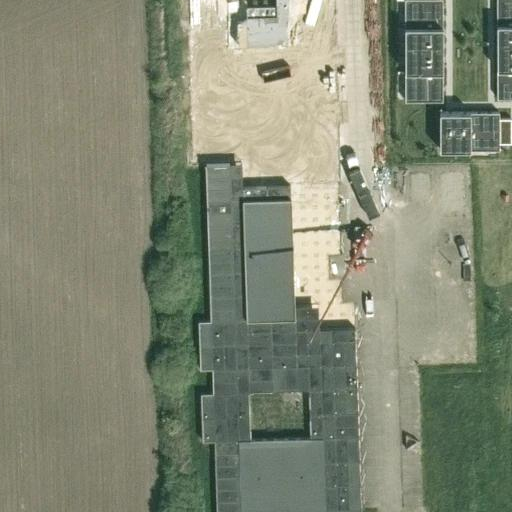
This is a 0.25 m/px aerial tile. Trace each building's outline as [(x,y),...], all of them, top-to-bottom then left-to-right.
[(249,157),(250,183),(344,181),(340,0),(283,0),(284,11),(254,12),(254,0),(198,0),(202,158),(249,157)] [(405,10),(404,21),(449,21),(450,10),(405,10)] [(511,11),(499,12),(499,26),(511,25),(511,11)] [(406,23),(405,34),(449,35),(450,24),(406,23)] [(511,27),(498,28),(498,37),(511,37),(511,27)] [(405,36),(405,44),(448,45),(448,37),(405,36)] [(404,45),(404,54),(447,55),(447,45),(404,45)] [(511,46),(498,47),(497,57),(511,57),(511,46)] [(448,70),(447,57),(403,56),(406,70),(448,70)] [(511,58),(497,59),(498,67),(511,66),(511,58)] [(457,145),(454,113),(442,114),(445,146),(457,145)] [(473,144),(471,113),(456,114),(458,144),(473,144)] [(495,143),(494,113),(474,113),(475,143),(495,143)] [(510,134),(510,126),(498,126),(498,134),(510,134)] [(438,197),(438,173),(419,174),(419,198),(438,197)] [(254,317),(303,316),(300,193),(251,194),(254,317)] [(317,435),(365,434),(364,384),(354,384),(353,281),(305,282),(305,326),(289,326),(289,331),(283,331),(284,358),(309,358),(310,381),(316,381),(317,435)]
